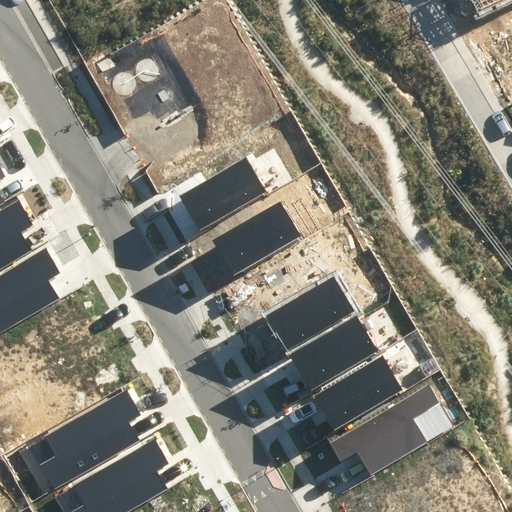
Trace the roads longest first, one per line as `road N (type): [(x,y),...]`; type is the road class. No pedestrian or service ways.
road 1 (residential): [(277,511),(0,8)]
road 2 (residential): [(511,151),(424,0)]
